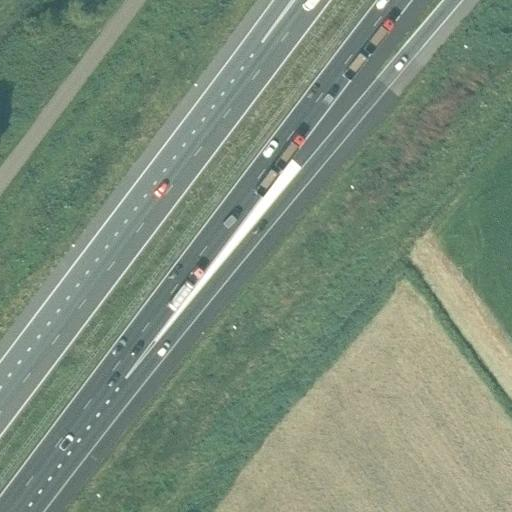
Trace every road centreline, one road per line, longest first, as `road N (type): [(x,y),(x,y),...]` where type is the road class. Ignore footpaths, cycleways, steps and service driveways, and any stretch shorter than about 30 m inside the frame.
road 1 (motorway): [(109,378),(275,211),(451,0)]
road 2 (motorway): [(109,378),(402,0)]
road 3 (motorway): [(259,57),(0,402)]
road 4 (unclassified): [(0,180),(135,0)]
road 5 (motorway): [(7,511),(109,378)]
